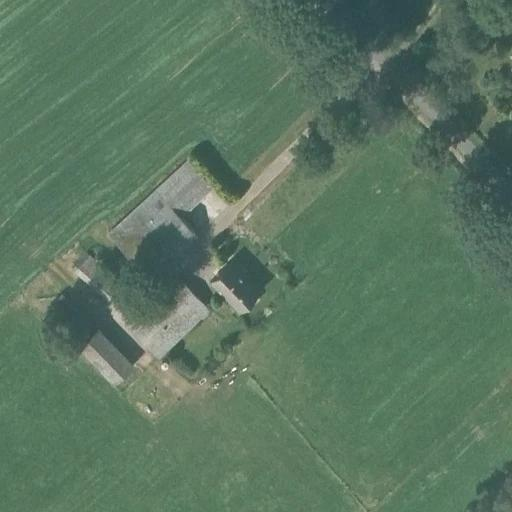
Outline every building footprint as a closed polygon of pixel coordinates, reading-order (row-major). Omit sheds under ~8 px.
[(214,186),(188,158),(107,232),(149,278),(198,233),(182,216),(214,186)] [(87,251),(71,267),(108,300),(123,284),(87,251)] [(230,261),(210,281),(239,311),(260,290),(230,261)] [(210,309),(178,275),(128,325),(159,358),(210,309)] [(97,328),(62,292),(45,309),(80,344),(78,345),(114,381),(135,363),(99,326),(97,328)] [(127,404),(135,415),(151,404),(142,393),(127,404)]
